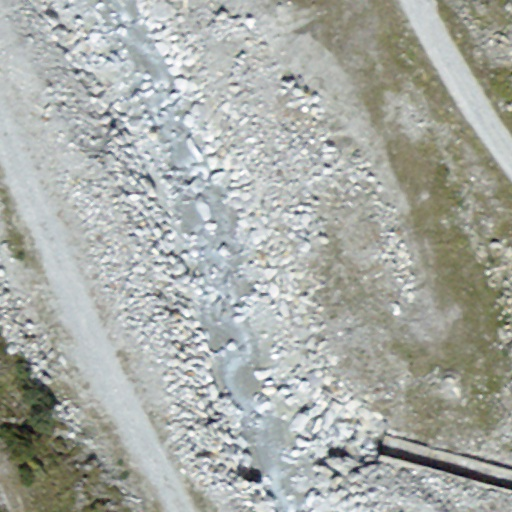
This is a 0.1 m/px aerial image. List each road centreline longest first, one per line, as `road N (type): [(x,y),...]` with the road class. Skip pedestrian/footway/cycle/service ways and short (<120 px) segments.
road 1 (track): [(181,511),(73,312),(0,121)]
road 2 (track): [(401,0),(409,32),(511,169)]
